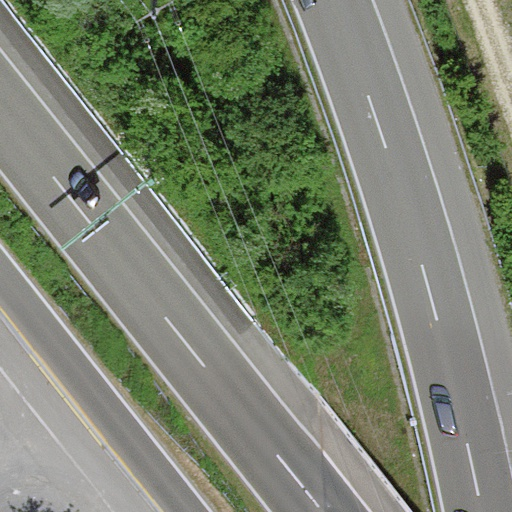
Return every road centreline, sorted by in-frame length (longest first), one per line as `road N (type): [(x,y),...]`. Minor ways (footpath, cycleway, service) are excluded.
road 1 (motorway): [(482,511),(430,292),(332,0)]
road 2 (motorway): [(320,511),(0,108)]
road 3 (motorway): [(0,308),(160,511)]
road 4 (unknown): [(471,0),(511,122)]
